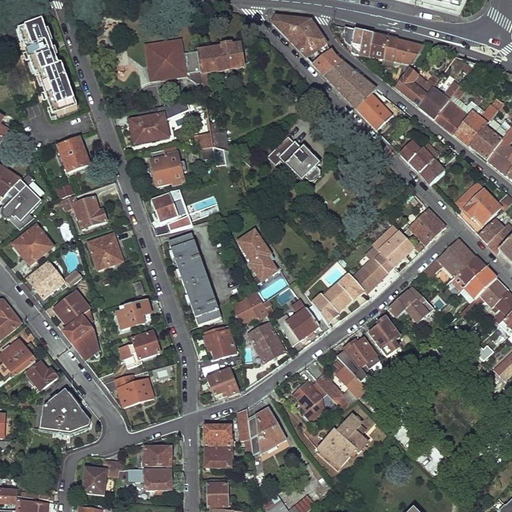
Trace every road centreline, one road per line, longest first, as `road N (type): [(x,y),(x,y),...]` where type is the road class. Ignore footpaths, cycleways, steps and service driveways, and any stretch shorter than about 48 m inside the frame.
road 1 (residential): [(60,0),(187,353),(191,420)]
road 2 (residential): [(458,227),(377,303),(253,396),(191,420)]
road 3 (residential): [(250,0),(252,14),(458,227)]
road 4 (residential): [(322,5),(321,23),(337,48),(511,191)]
road 5 (residential): [(0,272),(110,413),(119,444)]
road 6 (primary): [(450,30),(322,5)]
